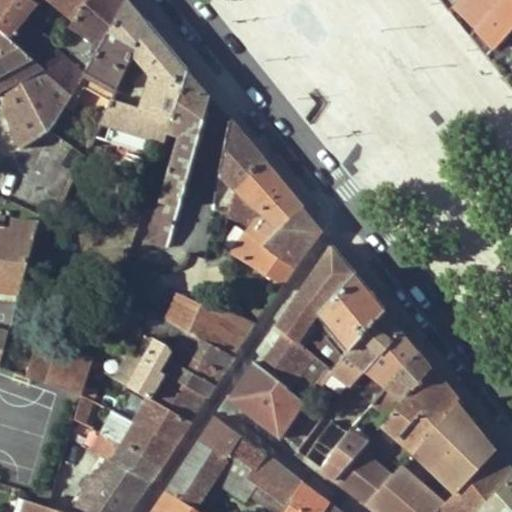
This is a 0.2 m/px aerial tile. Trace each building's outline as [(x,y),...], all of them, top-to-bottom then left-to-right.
[(27,20),(40,4),(34,0),(0,0),(0,29),(11,39),(27,20)] [(71,53),(67,58),(56,50),(44,68),(73,94),(79,84),(126,0),(87,0),(76,19),(62,40),(60,44),(71,53)] [(52,0),(76,19),(87,0),(52,0)] [(107,126),(152,140),(164,144),(167,133),(188,69),(174,52),(135,6),(129,0),(126,0),(79,84),(111,101),(100,124),(107,126)] [(369,0),(383,17),(398,6),(393,0),(369,0)] [(441,0),(449,9),(458,0),(441,0)] [(458,0),(449,9),(459,22),(469,33),(495,0),(458,0)] [(481,47),(487,55),(511,27),(511,0),(495,0),(469,33),(481,47)] [(41,65),(44,68),(56,50),(60,44),(62,40),(61,40),(58,39),(55,39),(52,41),(27,20),(11,39),(34,59),(41,65)] [(511,27),(487,55),(507,79),(511,85),(511,27)] [(0,76),(34,59),(11,39),(0,29),(0,76)] [(0,86),(0,87),(41,65),(34,59),(0,76),(0,86)] [(41,65),(0,87),(21,147),(51,131),(73,94),(44,68),(41,65)] [(188,69),(167,133),(178,136),(147,240),(168,246),(211,96),(204,88),(188,69)] [(235,194),(264,159),(241,132),(230,119),(213,212),(229,214),(235,194)] [(104,138),(148,151),(152,140),(107,126),(104,138)] [(47,155),(68,162),(74,145),(52,138),(47,155)] [(235,194),(229,214),(245,216),(255,222),(233,254),(282,283),(295,266),(266,245),(303,207),(280,179),(264,159),(235,194)] [(312,218),(303,207),(266,245),(295,266),(321,229),(312,218)] [(0,288),(21,291),(40,222),(13,219),(12,228),(0,227),(0,288)] [(322,331),(329,325),(349,349),(384,308),(361,279),(333,245),(287,314),(278,326),(285,332),(261,366),(285,384),(306,400),(321,382),(332,369),(298,341),(313,320),(322,331)] [(202,305),(196,303),(179,294),(168,319),(172,321),(190,331),(191,332),(202,305)] [(256,322),(204,302),(202,305),(191,332),(235,355),(256,322)] [(332,369),(321,382),(340,399),(352,384),(401,328),(389,313),(384,308),(349,349),(343,356),(332,369)] [(145,331),(163,341),(172,321),(168,319),(151,310),(145,331)] [(349,349),(329,325),(322,331),(343,356),(349,349)] [(352,384),(373,402),(417,350),(405,334),(401,328),(352,384)] [(0,367),(9,334),(0,331),(0,367)] [(145,331),(138,358),(165,373),(208,396),(216,384),(179,363),(171,358),(173,355),(174,351),(174,347),(163,341),(145,331)] [(178,349),(185,353),(223,374),(235,355),(191,332),(190,331),(178,349)] [(37,344),(27,374),(82,394),(92,365),(94,360),(57,347),(57,351),(37,344)] [(373,402),(389,416),(432,367),(421,354),(417,350),(373,402)] [(138,358),(126,352),(113,377),(150,396),(151,397),(165,373),(138,358)] [(216,384),(223,374),(185,353),(179,363),(216,384)] [(254,361),(229,399),(275,433),(282,423),(260,406),(254,401),(263,390),(268,395),(274,399),(285,384),(261,366),(254,361)] [(383,423),(414,451),(458,400),(444,383),(432,367),(389,416),(383,423)] [(192,420),(208,396),(165,373),(151,397),(192,420)] [(82,394),(89,398),(98,381),(93,378),(82,394)] [(254,401),(260,406),(268,395),(263,390),(254,401)] [(85,423),(91,426),(103,405),(89,398),(82,394),(75,418),(85,423)] [(150,396),(135,422),(177,444),(192,420),(151,397),(150,396)] [(477,424),(458,400),(414,451),(449,482),(436,496),(401,466),(393,475),(369,504),(379,511),(438,511),(496,447),(477,424)] [(308,434),(325,415),(315,407),(298,426),(308,434)] [(162,465),(177,444),(135,422),(114,411),(102,432),(162,465)] [(216,416),(201,439),(228,457),(242,436),(216,416)] [(75,418),(69,434),(77,438),(85,423),(75,418)] [(350,429),(333,421),(306,456),(318,466),(350,429)] [(350,429),(318,466),(335,478),(361,448),(372,435),(368,432),(363,437),(350,429)] [(151,481),(162,465),(102,432),(100,431),(92,447),(114,460),(151,481)] [(249,477),(265,454),(242,436),(228,457),(221,468),(244,484),(249,477)] [(214,479),(246,499),(250,494),(258,483),(249,477),(244,484),(221,468),(228,457),(201,439),(185,465),(169,491),(195,508),(214,479)] [(477,511),(511,473),(511,467),(505,459),(496,447),(438,511),(477,511)] [(369,504),(393,475),(361,448),(335,478),(369,504)] [(258,483),(268,490),(288,504),(302,481),(265,454),(249,477),(258,483)] [(132,509),(151,481),(114,460),(103,480),(99,477),(92,491),(123,508),(132,509)] [(511,511),(511,473),(477,511),(511,511)] [(282,511),(323,511),(330,502),(302,481),(288,504),(282,511)] [(58,483),(50,506),(66,511),(78,511),(84,492),(58,483)] [(250,494),(261,501),(268,490),(258,483),(250,494)] [(276,511),(282,511),(288,504),(268,490),(261,501),(276,511)] [(156,511),(202,511),(195,508),(169,491),(156,511)] [(15,511),(25,511),(30,499),(20,496),(15,511)] [(66,511),(50,506),(30,499),(25,511),(66,511)] [(341,511),(330,502),(323,511),(341,511)]
